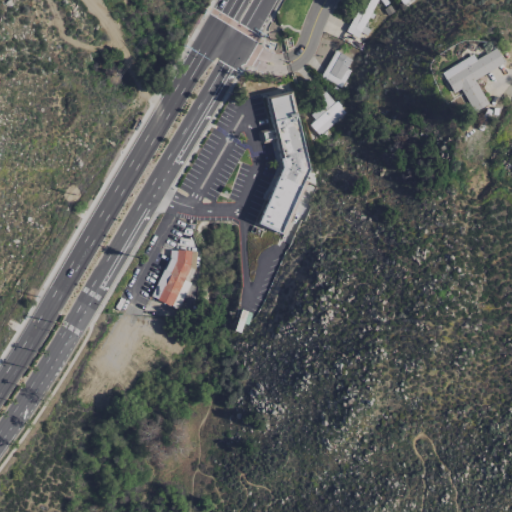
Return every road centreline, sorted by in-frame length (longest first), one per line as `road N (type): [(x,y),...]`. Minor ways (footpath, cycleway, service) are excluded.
road 1 (primary): [(0,425),(233,48)]
road 2 (primary): [(208,33),(0,381)]
road 3 (residential): [(233,48),(289,63),(324,0)]
